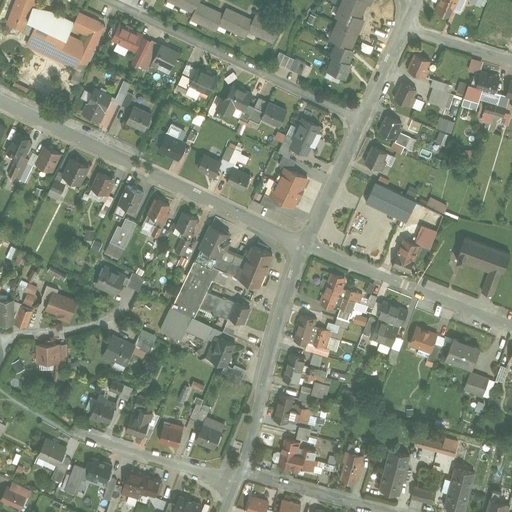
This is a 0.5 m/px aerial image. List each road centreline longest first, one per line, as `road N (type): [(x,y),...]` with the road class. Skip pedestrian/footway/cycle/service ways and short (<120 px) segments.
road 1 (residential): [(0,101),(302,246)]
road 2 (residential): [(117,0),(359,123)]
road 3 (residential): [(302,246),(241,471)]
road 4 (residential): [(302,246),(511,322)]
road 5 (residential): [(235,485),(70,435)]
road 6 (residential): [(241,471),(387,511)]
road 7 (residential): [(359,123),(302,246)]
